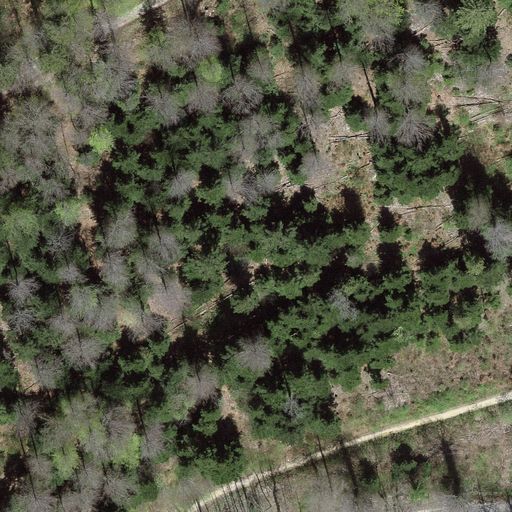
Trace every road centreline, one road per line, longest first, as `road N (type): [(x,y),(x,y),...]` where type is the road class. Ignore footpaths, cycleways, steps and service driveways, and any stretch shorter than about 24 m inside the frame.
road 1 (track): [(186,511),(282,465),(511,392)]
road 2 (track): [(0,94),(162,0)]
